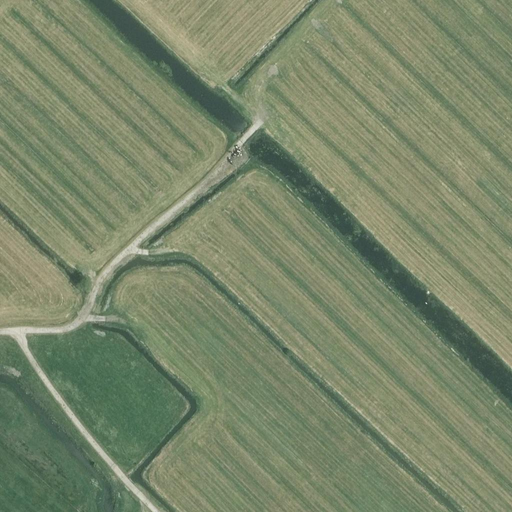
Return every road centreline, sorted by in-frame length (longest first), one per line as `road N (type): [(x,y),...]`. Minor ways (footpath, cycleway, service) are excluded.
road 1 (track): [(261,120),(217,172),(102,275),(76,324),(0,332)]
road 2 (track): [(16,331),(62,405),(156,511)]
